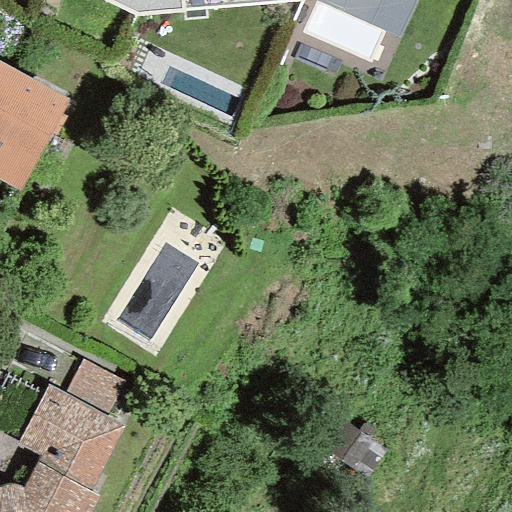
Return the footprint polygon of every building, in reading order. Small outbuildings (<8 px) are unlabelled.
[(181,10),(180,0),(104,0),(135,14),(181,10)] [(294,0),(180,0),(181,10),(294,0)] [(319,0),(398,38),(415,0),(319,0)] [(0,180),(18,190),(66,100),(0,63),(0,180)] [(62,393),(106,417),(124,382),(81,359),(62,393)] [(0,511),(90,511),(99,495),(90,491),(122,426),(106,417),(62,393),(47,385),(16,443),(39,456),(21,488),(16,486),(9,484),(3,485),(0,486),(0,511)]
